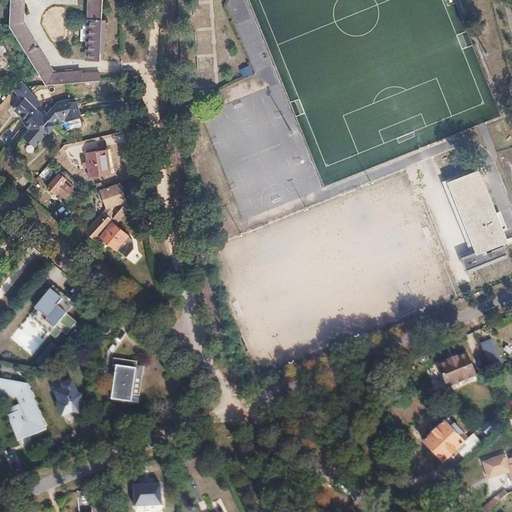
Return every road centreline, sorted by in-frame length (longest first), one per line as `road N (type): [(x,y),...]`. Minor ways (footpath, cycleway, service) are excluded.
road 1 (residential): [(0,195),(245,403)]
road 2 (residential): [(245,403),(0,501)]
road 3 (residential): [(395,344),(245,403)]
road 4 (residential): [(326,472),(395,344)]
road 5 (unknown): [(314,511),(310,497),(230,409)]
road 6 (residential): [(511,296),(395,344)]
